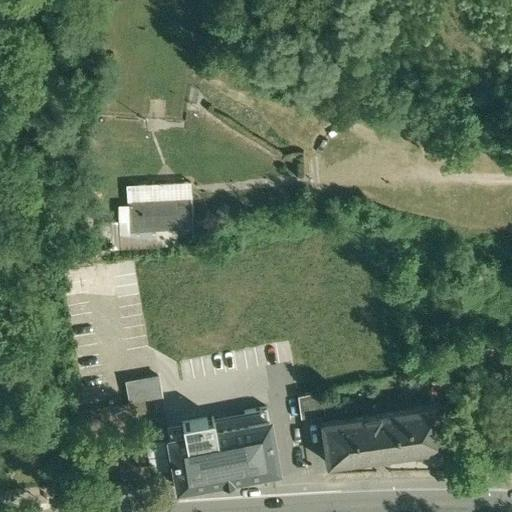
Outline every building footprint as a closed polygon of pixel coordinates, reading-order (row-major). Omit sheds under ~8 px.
[(127,183),(128,229),(191,228),(190,181),(127,183)] [(358,293),(316,310),(328,340),(361,327),(354,308),(363,305),(358,293)] [(256,348),(235,352),(240,379),(231,381),(234,395),(242,394),(247,421),(269,417),(256,348)] [(155,373),(120,377),(123,400),(158,396),(155,373)] [(321,389),(298,393),(302,414),(325,410),(321,389)] [(437,403),(323,419),(329,462),(443,445),(437,403)] [(247,421),(170,435),(179,485),(207,480),(208,482),(222,479),(222,480),(234,478),(233,477),(248,475),(248,474),(278,468),(269,417),(247,421)]
